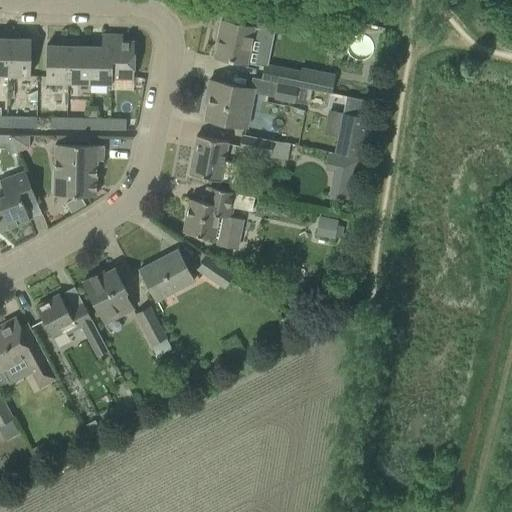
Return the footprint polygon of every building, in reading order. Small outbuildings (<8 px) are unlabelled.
[(276,27),(271,26),(274,10),(234,2),(232,14),(226,13),(225,19),(221,18),(213,57),(249,64),(249,62),(263,65),(261,77),(298,84),(302,69),(269,62),(276,27)] [(0,75),(7,76),(8,32),(0,32),(0,75)] [(8,32),(7,76),(29,76),(30,39),(18,38),(18,33),(8,32)] [(90,46),(89,83),(111,84),(111,78),(112,35),(101,34),(101,46),(90,46)] [(122,35),(112,35),(111,78),(133,78),(133,41),(122,41),(122,35)] [(45,82),(67,83),(68,40),(58,39),(58,45),(46,45),(45,82)] [(67,83),(89,83),(90,46),(78,46),(78,40),(68,40),(67,83)] [(206,95),(209,96),(204,119),(224,123),(245,127),(253,89),(209,80),(206,95)] [(277,82),(274,98),(293,102),(297,85),(277,82)] [(27,93),(27,100),(36,100),(36,89),(27,93)] [(334,152),(358,157),(366,117),(342,113),(334,152)] [(6,116),(6,126),(36,127),(37,116),(6,116)] [(50,127),(66,128),(66,118),(50,117),(50,127)] [(66,128),(88,128),(88,118),(66,118),(66,128)] [(88,128),(110,129),(110,119),(88,118),(88,128)] [(110,119),(110,129),(125,129),(125,119),(110,119)] [(0,147),(6,148),(9,154),(16,151),(10,135),(0,134),(0,147)] [(238,150),(286,159),(289,143),(241,134),(238,150)] [(28,135),(10,135),(16,151),(17,153),(28,149),(28,135)] [(237,166),(234,164),(223,161),(227,142),(196,135),(188,175),(231,183),(234,181),(236,179),(237,168),(237,166)] [(102,145),(82,144),(54,144),(53,195),(95,196),(96,160),(102,161),(102,145)] [(338,155),(330,195),(350,198),(357,159),(338,155)] [(24,206),(36,202),(24,171),(0,180),(0,230),(29,219),(24,206)] [(189,198),(182,232),(214,238),(214,237),(218,237),(216,245),(228,247),(234,218),(230,217),(232,207),(251,211),(254,197),(235,193),(235,192),(226,190),(206,186),(203,201),(189,198)] [(73,199),(65,203),(71,213),(85,205),(79,196),(74,200),(73,199)] [(320,218),(317,233),(331,236),(334,221),(320,218)] [(139,269),(156,300),(193,281),(176,249),(139,269)] [(197,269),(223,287),(232,274),(206,256),(197,269)] [(103,271),(82,281),(104,324),(133,309),(123,292),(126,290),(113,268),(104,273),(103,271)] [(107,350),(82,302),(67,310),(59,294),(35,306),(51,337),(65,330),(66,333),(81,326),(96,356),(107,350)] [(135,314),(146,335),(157,356),(171,348),(149,307),(135,314)] [(47,359),(37,341),(28,323),(17,329),(12,319),(2,324),(4,327),(0,329),(0,370),(0,371),(24,359),(29,368),(39,387),(57,378),(47,359)] [(0,425),(13,418),(0,394),(0,425)] [(43,446),(33,451),(37,460),(48,454),(43,446)]
